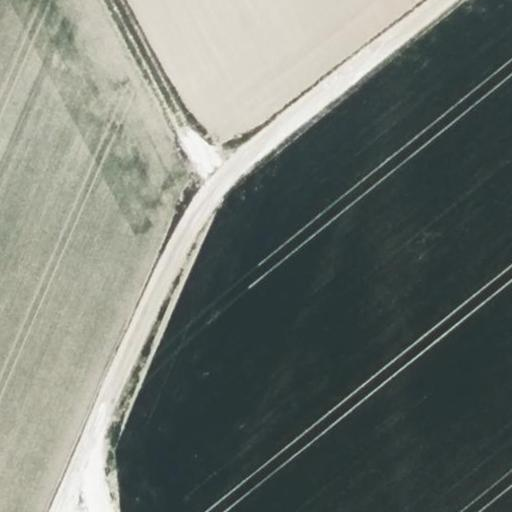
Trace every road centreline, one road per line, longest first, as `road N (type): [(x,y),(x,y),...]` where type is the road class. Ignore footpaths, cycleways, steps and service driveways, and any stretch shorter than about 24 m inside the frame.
road 1 (track): [(432,0),(210,180),(60,511)]
road 2 (track): [(210,180),(114,0)]
